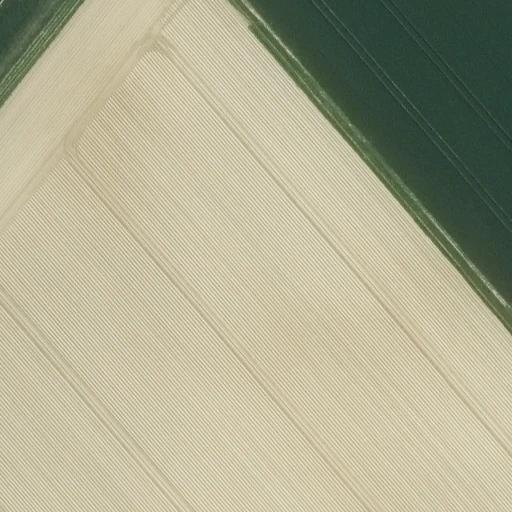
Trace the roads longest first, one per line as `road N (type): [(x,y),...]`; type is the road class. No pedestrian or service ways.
road 1 (track): [(511,325),(230,0)]
road 2 (track): [(0,109),(86,0)]
